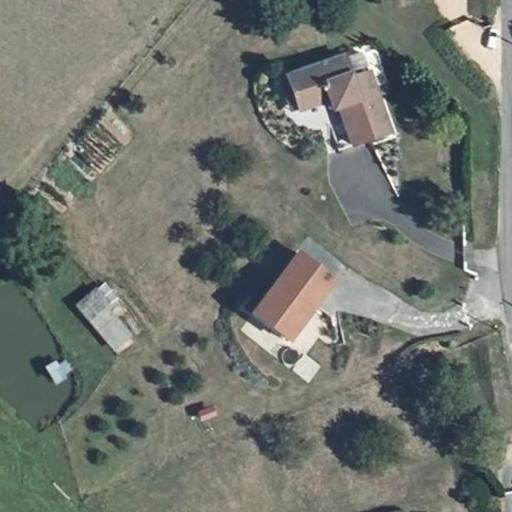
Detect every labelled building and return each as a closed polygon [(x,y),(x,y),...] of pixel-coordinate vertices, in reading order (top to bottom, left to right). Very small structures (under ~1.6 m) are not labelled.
[(369,126),(387,119),(364,50),(290,76),(300,108),(322,101),(333,97),(338,108),(340,108),(353,145),(373,138),(369,126)] [(290,76),(282,78),(292,111),(300,108),(290,76)] [(333,97),(322,101),(326,112),(338,108),(333,97)] [(369,126),(373,138),(392,131),(387,119),(369,126)] [(301,252),(254,312),(289,340),(315,307),(309,302),(330,275),(301,252)] [(336,280),(330,275),(309,302),(315,307),(336,280)] [(103,282),(75,306),(115,353),(143,330),(103,282)]
